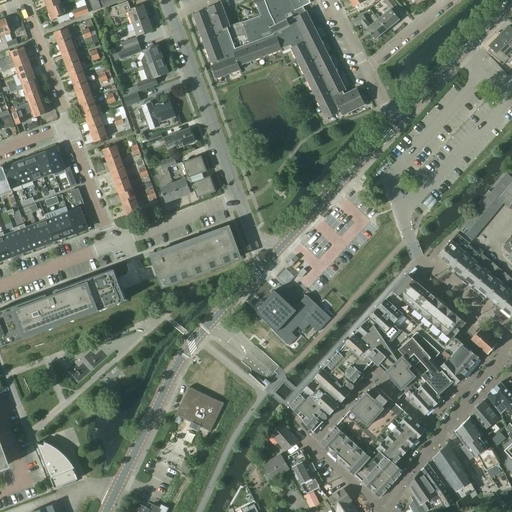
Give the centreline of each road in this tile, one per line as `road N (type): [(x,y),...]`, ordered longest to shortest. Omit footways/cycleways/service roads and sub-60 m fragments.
road 1 (tertiary): [(109,511),(177,367),(271,260)]
road 2 (residential): [(239,197),(171,14)]
road 3 (tertiary): [(271,260),(395,125)]
road 4 (tertiary): [(395,125),(511,2)]
road 5 (residential): [(424,453),(511,343)]
road 6 (residential): [(111,244),(239,197)]
road 7 (residential): [(68,125),(23,0)]
road 8 (residential): [(111,244),(68,125)]
